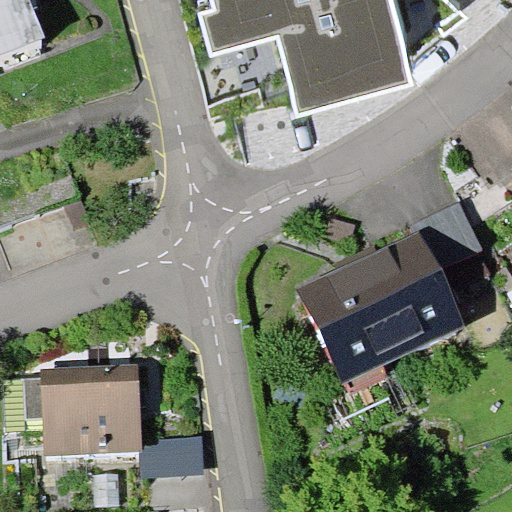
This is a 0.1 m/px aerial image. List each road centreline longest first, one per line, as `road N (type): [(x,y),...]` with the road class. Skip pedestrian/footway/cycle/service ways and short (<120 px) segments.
road 1 (residential): [(511,49),(378,151),(200,243)]
road 2 (residential): [(252,511),(200,243)]
road 3 (residential): [(200,243),(143,0)]
road 4 (residential): [(200,243),(0,325)]
